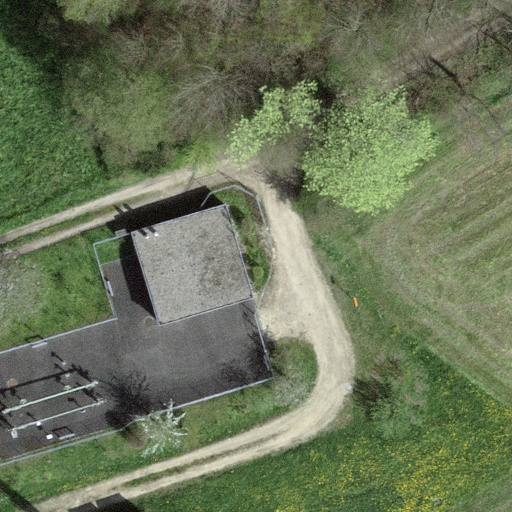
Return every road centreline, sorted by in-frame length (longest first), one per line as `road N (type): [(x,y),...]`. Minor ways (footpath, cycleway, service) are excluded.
road 1 (track): [(511,4),(260,164),(229,167),(0,248)]
road 2 (track): [(260,164),(346,370),(326,422),(106,511)]
